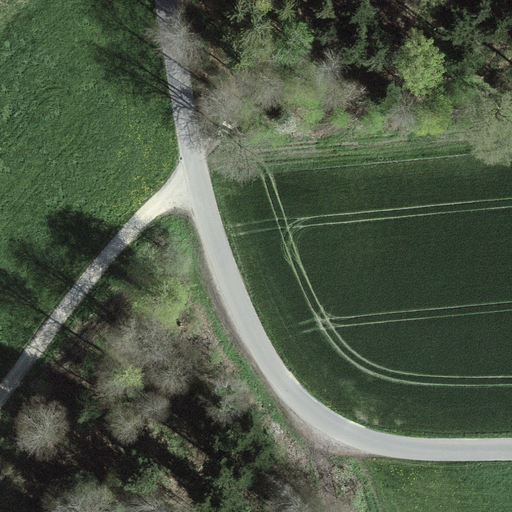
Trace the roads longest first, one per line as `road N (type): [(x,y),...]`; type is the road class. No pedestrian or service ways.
road 1 (tertiary): [(162,0),(192,166),(252,340),(274,379),(314,418),(367,441),(511,448)]
road 2 (track): [(192,166),(0,400)]
